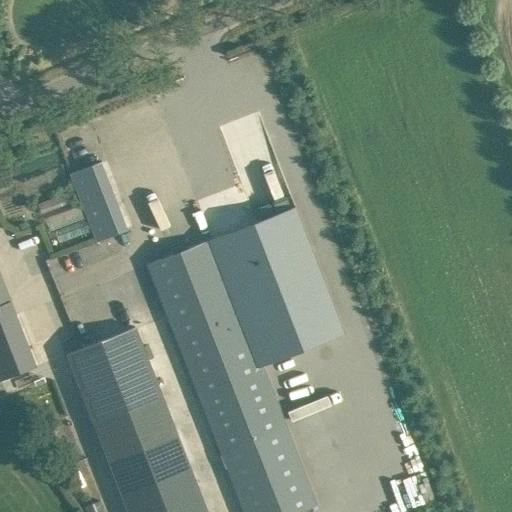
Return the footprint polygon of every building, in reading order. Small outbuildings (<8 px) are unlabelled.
[(129,229),(102,160),(71,172),(98,241),(129,229)] [(38,202),(43,215),(73,203),(68,190),(38,202)] [(295,205),(146,263),(244,511),(297,511),(318,504),(264,365),(345,333),(295,205)] [(0,379),(35,366),(5,289),(0,277),(0,379)] [(207,511),(135,326),(68,352),(130,511),(207,511)] [(341,427),(332,398),(296,408),(305,437),(341,427)] [(52,421),(25,432),(30,444),(57,433),(52,421)] [(104,511),(100,499),(83,504),(85,511),(104,511)]
